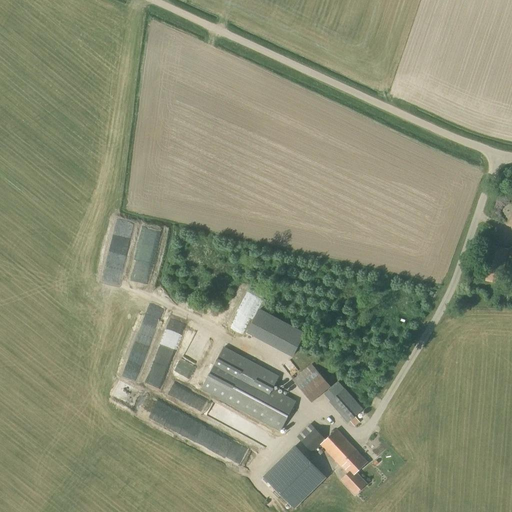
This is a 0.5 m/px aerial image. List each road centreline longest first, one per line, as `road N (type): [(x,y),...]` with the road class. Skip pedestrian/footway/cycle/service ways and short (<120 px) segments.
road 1 (unclassified): [(496,154),(147,0)]
road 2 (unclassified): [(375,422),(463,267),(496,154)]
